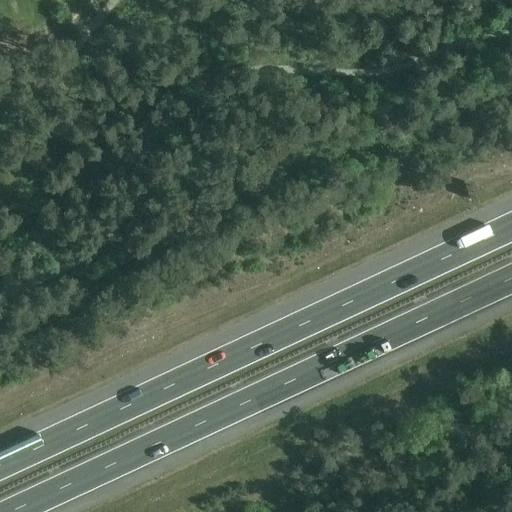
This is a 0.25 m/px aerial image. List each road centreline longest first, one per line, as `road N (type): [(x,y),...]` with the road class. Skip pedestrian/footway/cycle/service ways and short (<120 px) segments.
road 1 (motorway): [(511,223),(0,462)]
road 2 (motorway): [(11,511),(511,280)]
